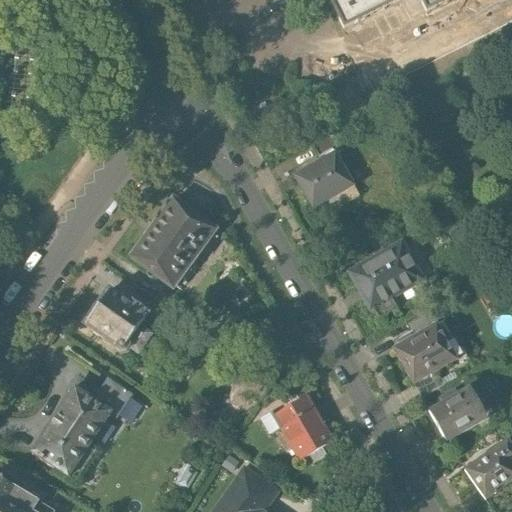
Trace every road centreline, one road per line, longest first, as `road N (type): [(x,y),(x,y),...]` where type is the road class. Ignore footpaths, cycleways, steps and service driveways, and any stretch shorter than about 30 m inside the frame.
road 1 (residential): [(436,511),(174,78)]
road 2 (tertiary): [(0,343),(174,78)]
